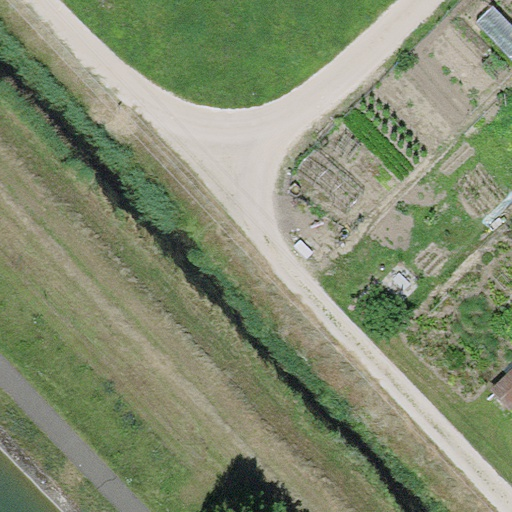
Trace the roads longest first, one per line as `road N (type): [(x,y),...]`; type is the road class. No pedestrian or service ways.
road 1 (track): [(44,0),(125,85),(225,166),(288,265),(511,500)]
road 2 (track): [(225,166),(300,110),(416,0)]
